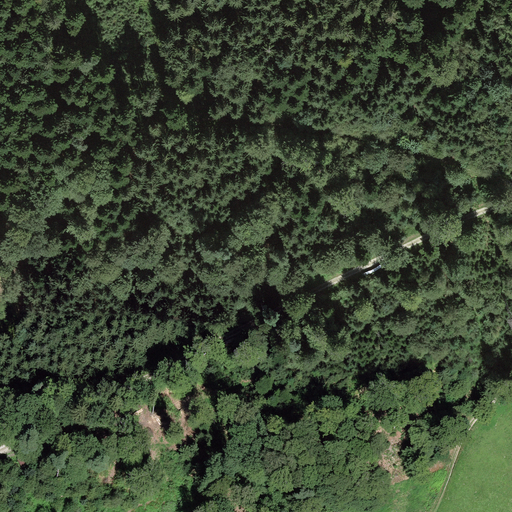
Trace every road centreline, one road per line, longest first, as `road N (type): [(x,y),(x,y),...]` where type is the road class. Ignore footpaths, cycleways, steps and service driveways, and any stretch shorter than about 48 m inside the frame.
road 1 (track): [(511,199),(0,448)]
road 2 (track): [(511,182),(440,155),(217,116),(128,136),(0,209)]
road 3 (track): [(428,511),(456,452),(511,379)]
